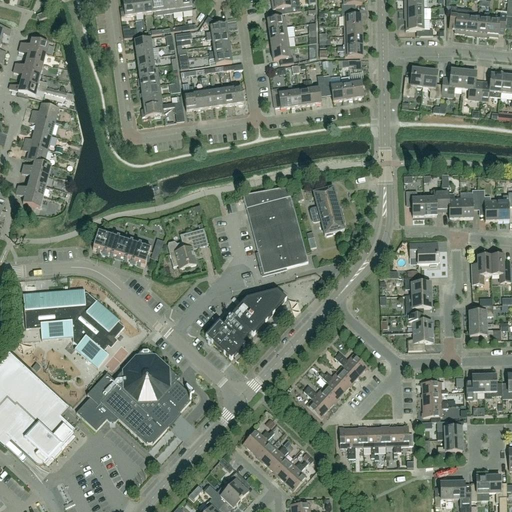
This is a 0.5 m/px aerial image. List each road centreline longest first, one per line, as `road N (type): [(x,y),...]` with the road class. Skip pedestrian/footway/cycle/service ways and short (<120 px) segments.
road 1 (unclassified): [(330,306),(381,237),(381,52)]
road 2 (residential): [(255,122),(130,140),(108,0)]
road 3 (residential): [(171,336),(95,271),(0,273)]
road 4 (residential): [(14,183),(19,162),(2,158),(13,108),(1,88),(21,14)]
road 5 (unclassified): [(140,511),(241,400)]
road 6 (residential): [(171,336),(239,267),(225,219)]
road 7 (residential): [(255,122),(245,35),(217,2)]
road 8 (residential): [(511,58),(381,52)]
road 9 (unclassified): [(241,400),(330,306)]
road 10 (residential): [(452,235),(444,361)]
